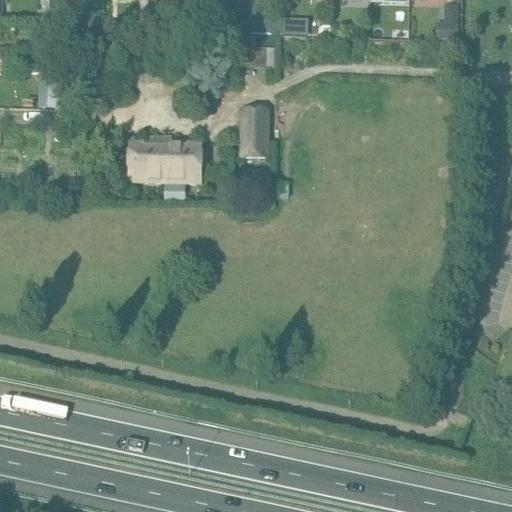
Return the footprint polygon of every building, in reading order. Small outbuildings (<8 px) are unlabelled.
[(195,20),(195,35),(209,35),(209,20),(195,20)] [(248,21),(248,37),(255,37),(281,38),(282,22),(280,22),(264,22),(248,21)] [(118,22),(104,22),(105,32),(118,32),(118,22)] [(458,42),(458,26),(442,25),(442,24),(436,24),(436,42),(442,42),(458,42)] [(319,31),(319,39),(330,39),(330,29),(323,28),(319,31)] [(64,74),(65,33),(65,32),(49,32),(49,74),(64,74)] [(248,37),(227,36),(227,46),(237,47),(237,50),(242,50),(242,74),(254,74),(254,71),(266,71),(266,50),(254,49),(255,37),(248,37)] [(64,108),(65,76),(48,76),(47,108),(64,108)] [(242,113),(242,161),(267,161),(268,113),(242,113)] [(128,184),(170,185),(170,188),(165,188),(165,204),(186,205),(186,188),(181,188),(181,185),(201,186),(201,146),(129,145),(128,184)] [(289,201),(288,185),(278,185),(278,201),(289,201)] [(511,361),(511,337),(502,357),(511,361)]
